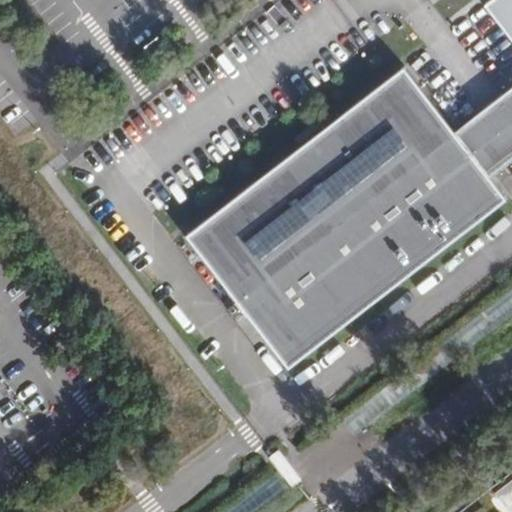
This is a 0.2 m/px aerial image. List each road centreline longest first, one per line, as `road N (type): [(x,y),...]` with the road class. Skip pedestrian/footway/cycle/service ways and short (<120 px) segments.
road 1 (unknown): [(68,399),(98,419),(156,511)]
road 2 (unknown): [(110,198),(32,86)]
road 3 (unknown): [(164,0),(239,97)]
